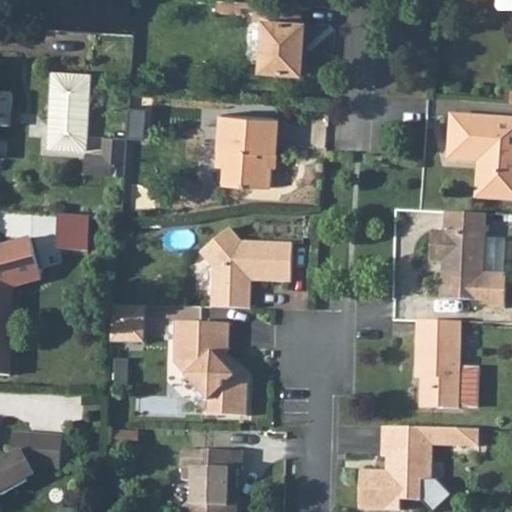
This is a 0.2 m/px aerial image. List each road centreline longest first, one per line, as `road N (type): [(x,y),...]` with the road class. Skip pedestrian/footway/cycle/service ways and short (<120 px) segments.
road 1 (residential): [(316,511),(324,354)]
road 2 (residential): [(366,132),(375,0)]
